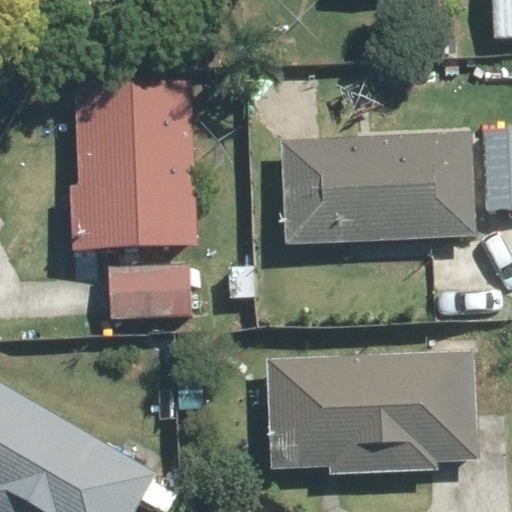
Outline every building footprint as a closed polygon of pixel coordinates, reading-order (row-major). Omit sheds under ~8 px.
[(511,0),(497,0),(500,42),(511,41),(511,0)] [(76,92),(79,249),(210,246),(207,90),(76,92)] [(466,135),(286,144),(291,245),(470,237),(466,135)] [(511,136),(489,137),(488,216),(511,216),(511,136)] [(197,257),(114,255),(112,325),(196,327),(197,257)] [(471,357),(267,363),(271,471),(475,465),(471,357)] [(0,377),(0,509),(5,511),(136,511),(163,463),(0,377)]
